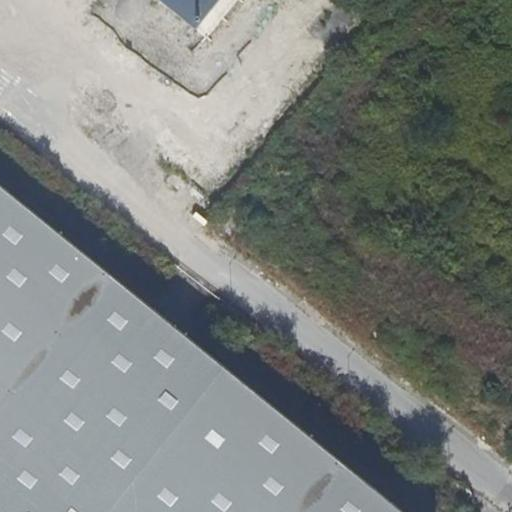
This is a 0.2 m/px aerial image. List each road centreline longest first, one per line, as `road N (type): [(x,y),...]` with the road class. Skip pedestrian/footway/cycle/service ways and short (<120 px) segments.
road 1 (unclassified): [(212,265),(511,504)]
road 2 (unknown): [(212,265),(0,96)]
